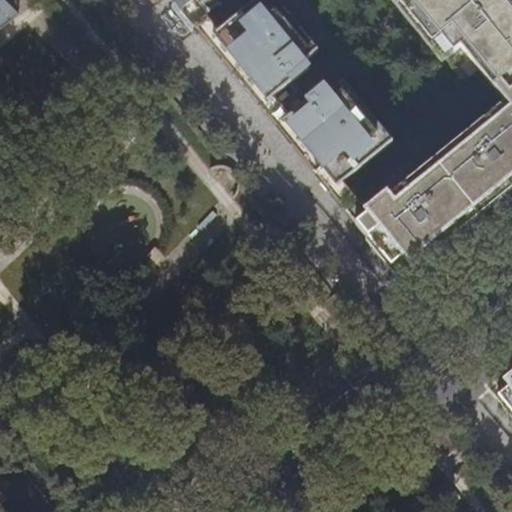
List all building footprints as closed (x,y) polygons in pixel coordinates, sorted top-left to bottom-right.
[(170,0),(173,4),(194,29),(217,11),(207,0),(170,0)] [(389,144),(340,84),(326,96),(321,89),(304,103),(290,86),(307,73),(302,66),(316,55),(271,0),(260,0),(229,26),(217,11),(194,29),(201,38),(228,70),(265,115),(290,146),(319,182),(343,211),(377,183),(363,166),(389,144)] [(390,0),(443,64),(449,59),(456,54),(475,77),(468,82),(481,98),(511,73),(511,22),(496,3),(493,0),(390,0)] [(0,21),(10,14),(0,3),(0,21)] [(475,77),(456,54),(449,59),(468,82),(475,77)] [(394,203),(386,193),(377,183),(343,211),(355,225),(380,255),(396,276),(416,260),(450,232),(490,200),(511,181),(511,73),(481,98),(473,105),(465,112),(481,132),(394,203)] [(481,98),(468,82),(460,89),(473,105),(481,98)] [(511,374),(502,382),(509,391),(511,394),(511,374)]
